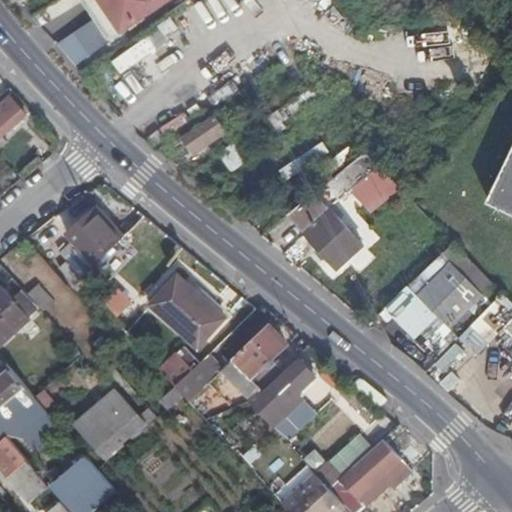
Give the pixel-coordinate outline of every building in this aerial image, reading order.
[(79,0),(107,40),(166,0),(79,0)] [(160,33),(114,56),(121,69),(166,46),(160,33)] [(454,37),(455,69),(478,68),(477,37),(454,37)] [(136,92),(174,68),(166,56),(128,79),(136,92)] [(310,88),(286,104),(293,114),(317,98),(310,88)] [(7,97),(0,103),(0,148),(8,141),(3,136),(25,117),(7,97)] [(281,133),(292,118),(277,107),(266,122),(281,133)] [(220,156),(236,170),(247,158),(231,144),(220,156)] [(511,148),(509,155),(488,198),(511,209),(511,148)] [(366,151),(289,211),(340,267),(352,257),(359,266),(373,253),(329,205),(380,165),(366,151)] [(73,240),(94,265),(99,261),(113,248),(127,234),(119,226),(115,231),(95,209),(67,233),(73,240)] [(81,276),(94,265),(73,240),(60,251),(68,261),(81,276)] [(72,284),(81,276),(68,261),(58,269),(72,284)] [(449,326),(482,294),(451,262),(418,293),(449,326)] [(44,312),(50,307),(57,302),(23,266),(13,277),(23,288),(44,312)] [(198,349),(226,318),(179,274),(151,304),(198,349)] [(2,284),(0,285),(0,343),(31,316),(13,296),(2,284)] [(13,296),(31,316),(40,308),(23,288),(13,296)] [(129,313),(133,293),(115,289),(111,308),(129,313)] [(440,363),(459,381),(511,324),(511,298),(506,292),(440,363)] [(272,360),(287,346),(268,327),(240,355),(250,366),(256,361),(267,372),(276,365),(272,360)] [(211,355),(177,388),(190,401),(224,369),(211,355)] [(262,396),(259,393),(249,403),(257,412),(272,428),(303,399),(297,393),(316,375),(300,359),(262,396)] [(192,405),(226,443),(257,412),(249,403),(259,393),(260,392),(234,363),(192,405)] [(0,408),(25,387),(5,364),(0,368),(0,374),(3,378),(0,380),(0,408)] [(59,425),(35,397),(25,387),(0,408),(0,432),(3,430),(27,434),(35,445),(59,425)] [(106,462),(124,446),(121,442),(144,421),(121,393),(79,429),(106,462)] [(409,468),(428,452),(418,443),(398,426),(384,440),(386,442),(409,468)] [(328,462),(315,474),(314,475),(328,491),(339,481),(377,447),(363,432),(344,450),(329,463),(328,462)] [(6,437),(0,442),(0,471),(6,479),(7,479),(27,462),(6,437)] [(341,483),(339,481),(328,491),(343,507),(347,511),(360,511),(364,509),(357,501),(384,477),(391,470),(398,478),(409,468),(386,442),(341,483)] [(75,511),(88,511),(114,490),(97,470),(88,460),(54,487),(75,511)] [(7,479),(17,491),(37,474),(27,462),(7,479)] [(390,484),(398,478),(391,470),(384,477),(390,484)] [(338,511),(343,507),(328,491),(314,475),(311,471),(277,501),(286,511),(338,511)] [(69,511),(61,501),(47,511),(69,511)] [(132,511),(125,503),(114,511),(132,511)]
